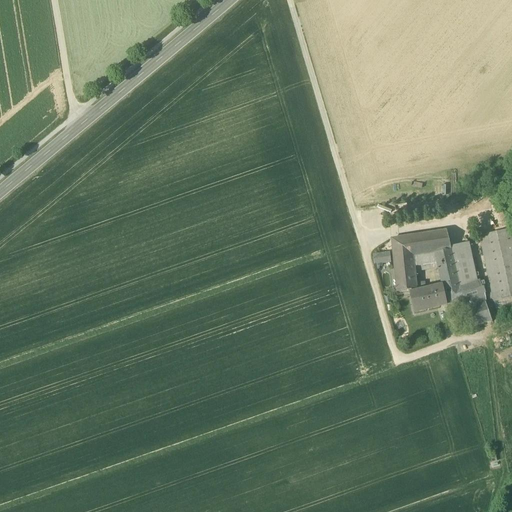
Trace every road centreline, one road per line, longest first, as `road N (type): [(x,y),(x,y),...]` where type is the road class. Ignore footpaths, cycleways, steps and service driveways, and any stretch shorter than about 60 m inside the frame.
road 1 (unclassified): [(486,333),(397,362),(290,0)]
road 2 (secondary): [(0,188),(222,0)]
road 3 (track): [(493,511),(503,473),(486,333)]
road 4 (track): [(76,122),(53,0)]
